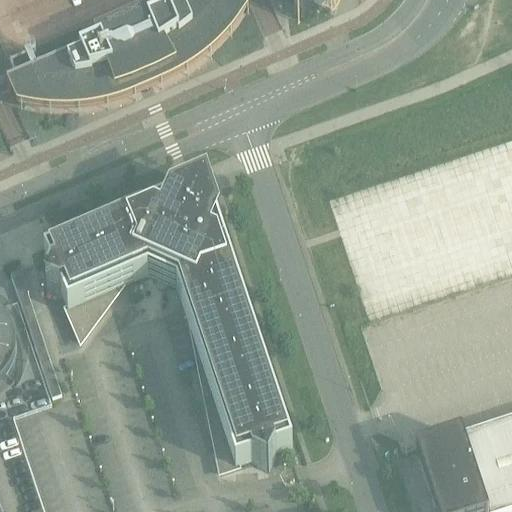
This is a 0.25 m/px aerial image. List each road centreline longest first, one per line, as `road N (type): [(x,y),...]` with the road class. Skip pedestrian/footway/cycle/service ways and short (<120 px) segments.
road 1 (unclassified): [(371,511),(240,116)]
road 2 (unclassified): [(0,218),(240,116)]
road 3 (unclassified): [(240,116),(387,47),(427,0)]
